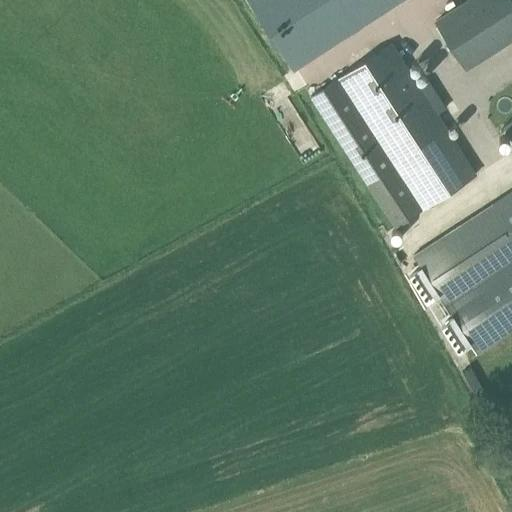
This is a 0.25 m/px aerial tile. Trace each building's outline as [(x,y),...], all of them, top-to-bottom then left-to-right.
[(248,0),(294,70),(402,0),(248,0)] [(511,0),(470,0),(436,22),(465,68),(511,37),(511,0)] [(393,44),(311,97),(396,227),(477,175),(438,114),(447,109),(428,80),(420,86),(393,44)] [(511,102),(491,117),(507,140),(511,136),(511,102)] [(477,353),(511,330),(511,191),(414,255),(424,271),(415,278),(426,295),(436,289),(477,353)] [(511,426),(501,430),(511,455),(511,454),(511,426)]
